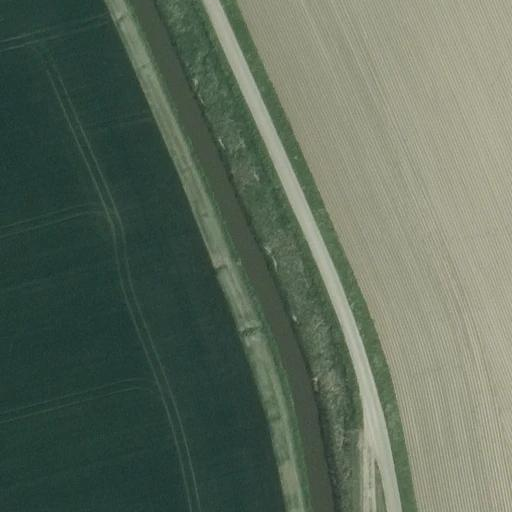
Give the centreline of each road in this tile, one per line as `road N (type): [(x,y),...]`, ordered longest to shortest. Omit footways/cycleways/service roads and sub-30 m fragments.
road 1 (unclassified): [(394,511),(368,387),(208,0)]
road 2 (track): [(368,387),(371,511)]
